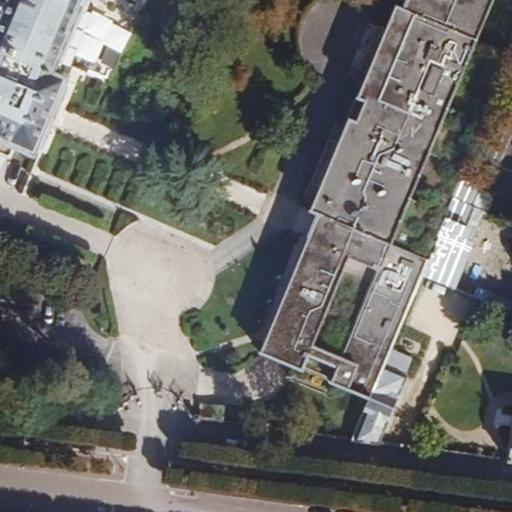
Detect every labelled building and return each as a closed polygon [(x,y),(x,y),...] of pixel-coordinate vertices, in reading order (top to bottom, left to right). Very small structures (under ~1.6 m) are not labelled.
[(0,0),(0,135),(33,149),(66,73),(55,69),(82,4),(85,5),(87,0),(0,0)] [(464,174),(511,59),(511,53),(481,40),(497,0),(412,0),(409,7),(402,4),(393,27),(375,70),(343,145),(325,187),(315,211),(322,214),(263,352),(370,398),(384,367),(422,274),(453,198),(464,174)] [(375,70),(393,27),(384,23),(366,67),(375,70)] [(317,183),(325,187),(343,145),(335,141),(317,183)] [(47,197),(51,178),(33,174),(29,193),(47,197)] [(483,183),(464,174),(453,198),(473,207),(483,183)] [(422,274),(455,287),(473,245),(468,243),(473,232),(467,230),(476,209),(473,207),(453,198),(422,274)] [(408,376),(384,367),(370,398),(353,439),(380,443),(408,376)] [(203,402),(200,419),(223,422),(225,406),(203,402)]
